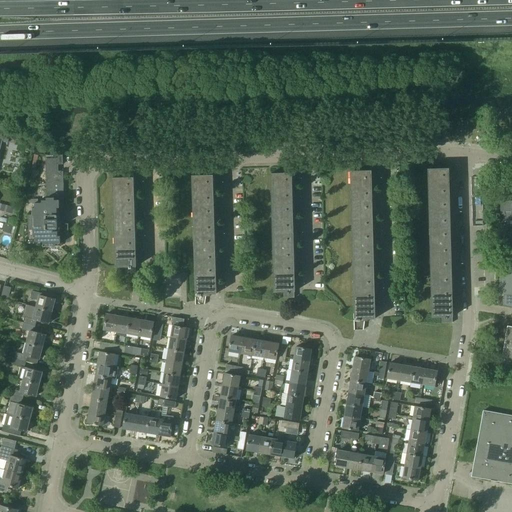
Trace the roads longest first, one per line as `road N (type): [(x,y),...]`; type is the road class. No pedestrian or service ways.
road 1 (motorway): [(0,32),(511,18)]
road 2 (residential): [(311,484),(333,341),(322,329),(232,312),(211,325),(187,462)]
road 3 (motorway): [(391,0),(0,8)]
road 4 (residential): [(437,506),(468,329),(464,154)]
road 5 (residential): [(86,290),(87,173),(100,162),(147,160)]
road 6 (residential): [(388,314),(383,152)]
road 7 (residential): [(60,440),(86,290)]
road 8 (residential): [(308,289),(305,155)]
road 9 (residential): [(230,289),(226,158)]
road 10 (residential): [(187,462),(60,440)]
road 11 (residential): [(437,506),(311,484)]
road 12 (residential): [(311,484),(187,462)]
